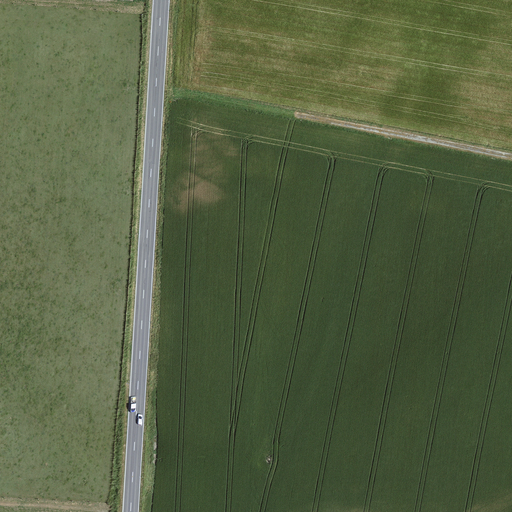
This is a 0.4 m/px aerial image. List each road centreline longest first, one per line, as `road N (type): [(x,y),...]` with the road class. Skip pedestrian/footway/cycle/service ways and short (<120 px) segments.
road 1 (primary): [(160,0),(130,511)]
road 2 (track): [(511,154),(301,113)]
